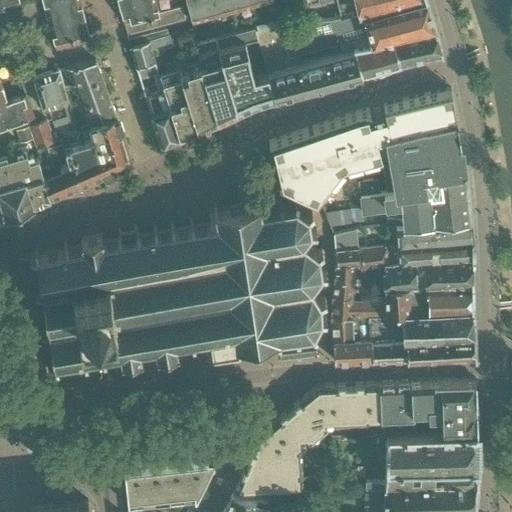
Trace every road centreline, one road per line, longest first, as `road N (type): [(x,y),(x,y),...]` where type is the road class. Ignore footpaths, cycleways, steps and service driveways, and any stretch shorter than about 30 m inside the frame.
road 1 (residential): [(458,69),(250,131),(0,244)]
road 2 (residential): [(458,69),(476,171),(487,360)]
road 3 (residential): [(196,511),(242,428),(302,373)]
road 4 (residential): [(487,360),(482,511)]
road 5 (residential): [(0,476),(99,475),(104,511)]
